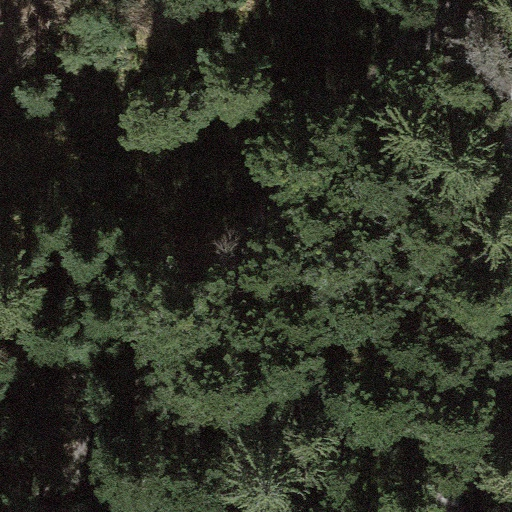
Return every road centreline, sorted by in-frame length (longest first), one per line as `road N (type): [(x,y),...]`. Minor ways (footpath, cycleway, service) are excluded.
road 1 (track): [(16,511),(430,0)]
road 2 (track): [(511,235),(453,511)]
